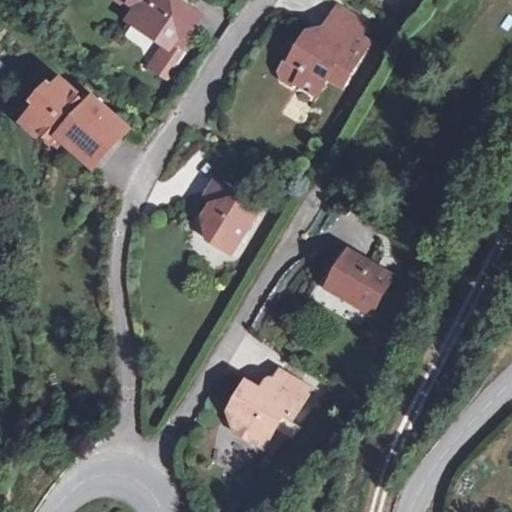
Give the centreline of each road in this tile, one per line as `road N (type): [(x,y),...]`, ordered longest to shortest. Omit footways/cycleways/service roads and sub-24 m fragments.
road 1 (residential): [(122,477),(129,413),(117,299),(132,185),(262,0)]
road 2 (residential): [(316,201),(168,440),(122,477)]
road 3 (tertiary): [(511,379),(407,511)]
